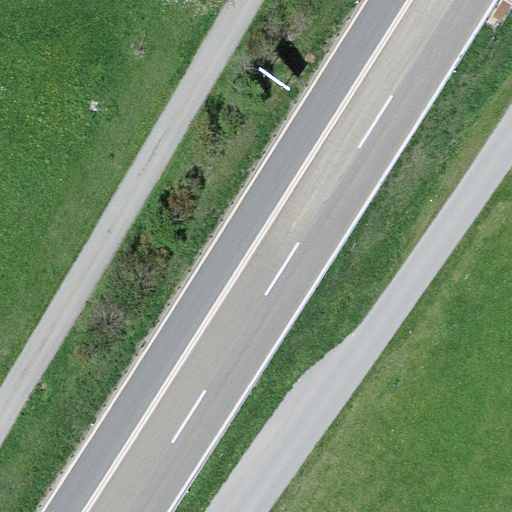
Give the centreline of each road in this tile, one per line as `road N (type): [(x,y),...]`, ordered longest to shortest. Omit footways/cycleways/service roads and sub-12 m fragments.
road 1 (primary): [(106,511),(430,0)]
road 2 (unclassified): [(0,415),(243,0)]
road 3 (unclassified): [(249,511),(511,133)]
